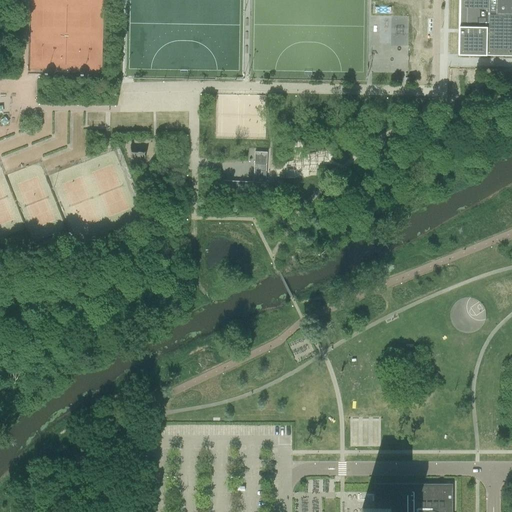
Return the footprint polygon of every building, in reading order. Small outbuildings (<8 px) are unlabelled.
[(459,33),(459,55),(511,55),(511,0),(459,0),(459,30),(459,33)] [(135,142),(135,152),(153,153),(154,143),(135,142)] [(253,182),(265,183),(267,152),(255,152),(254,163),(253,182)] [(223,181),(222,193),(238,194),(253,194),(253,182),(223,181)] [(452,511),(452,502),(452,484),(449,484),(443,484),(439,484),(378,484),(375,484),(375,492),(375,507),(375,509),(362,509),(362,511),(452,511)]
